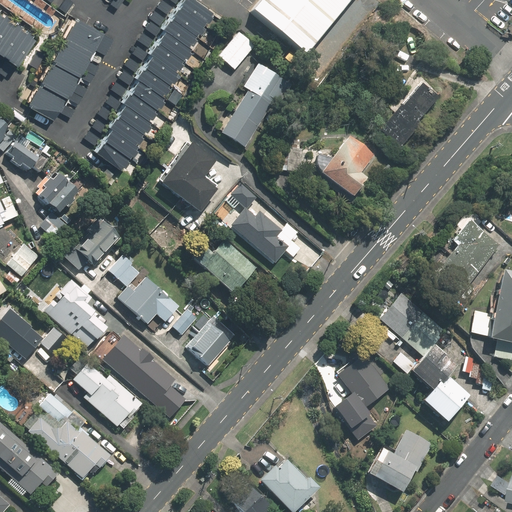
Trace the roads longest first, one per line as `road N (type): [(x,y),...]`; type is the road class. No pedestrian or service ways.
road 1 (tertiary): [(500,100),(143,511)]
road 2 (residential): [(511,409),(428,511)]
